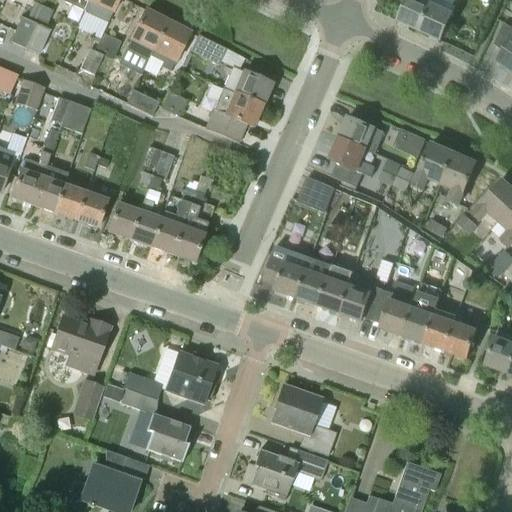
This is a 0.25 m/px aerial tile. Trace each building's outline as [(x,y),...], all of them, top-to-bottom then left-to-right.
[(86,12),(91,0),(63,0),(63,2),(73,7),(86,12)] [(91,0),(86,12),(108,22),(112,15),(118,0),(91,0)] [(419,33),(431,6),(418,0),(408,0),(398,23),(419,33)] [(433,0),(431,6),(419,33),(440,42),(455,9),(436,0),(433,0)] [(25,49),(43,8),(34,4),(27,20),(22,18),(10,43),(25,49)] [(43,8),(25,49),(39,56),(50,31),(45,29),(52,12),(43,8)] [(145,12),(131,39),(153,51),(167,23),(145,12)] [(149,58),(150,58),(162,65),(160,67),(170,72),(190,34),(167,23),(153,51),(149,58)] [(511,28),(511,29),(503,23),(494,45),(504,52),(496,63),(511,74),(511,28)] [(103,55),(111,38),(102,34),(94,51),(103,55)] [(198,37),(190,52),(219,67),(227,51),(198,37)] [(111,38),(103,55),(113,60),(120,42),(111,38)] [(104,56),(90,49),(80,70),(94,76),(104,56)] [(0,68),(0,91),(10,95),(18,76),(0,68)] [(223,90),(261,107),(271,85),(232,68),(223,90)] [(23,81),(16,100),(15,103),(36,111),(44,89),(23,81)] [(261,107),(223,90),(222,90),(205,130),(238,144),(246,126),(252,128),(261,107)] [(158,104),(132,92),(126,105),(152,118),(158,104)] [(169,113),(177,97),(169,93),(160,109),(169,113)] [(177,97),(169,113),(178,118),(186,101),(177,97)] [(69,103),(60,127),(81,135),(90,110),(69,103)] [(366,152),(375,156),(384,134),(348,118),(338,140),(366,152)] [(46,167),(47,167),(50,157),(52,157),(56,145),(55,144),(59,133),(50,130),(39,160),(41,161),(39,165),(24,160),(11,199),(32,206),(46,167)] [(414,137),(406,155),(418,160),(426,142),(414,137)] [(361,164),(365,155),(366,152),(338,140),(329,161),(337,164),(331,178),(357,189),(362,175),(371,178),(375,170),(361,164)] [(440,187),(454,156),(431,146),(423,164),(413,189),(422,192),(427,181),(440,187)] [(0,148),(0,194),(0,195),(15,154),(6,151),(0,148)] [(148,148),(141,167),(140,172),(142,173),(137,186),(146,190),(160,153),(148,148)] [(161,153),(154,172),(147,190),(156,193),(162,180),(164,181),(173,157),(161,153)] [(93,171),(98,157),(88,154),(83,168),(93,171)] [(454,156),(440,187),(450,191),(445,201),(458,207),(468,184),(476,165),(454,156)] [(108,161),(100,158),(97,165),(105,169),(108,161)] [(383,172),(396,178),(401,167),(387,161),(383,172)] [(68,174),(47,167),(46,167),(32,206),(54,214),(64,184),(68,174)] [(411,175),(401,170),(393,188),(404,193),(411,175)] [(396,178),(383,172),(378,183),(392,189),(396,178)] [(334,191),(325,187),(307,179),(297,203),(324,215),(334,191)] [(497,225),(511,208),(511,190),(503,182),(472,217),(480,224),(487,216),(497,225)] [(86,192),(64,184),(54,214),(75,222),(86,192)] [(172,256),(195,192),(185,189),(175,217),(163,213),(161,219),(151,248),(172,256)] [(86,192),(75,222),(97,229),(107,199),(86,192)] [(195,192),(172,256),(194,264),(213,208),(201,204),(204,196),(195,192)] [(151,248),(161,219),(149,215),(153,205),(143,201),(139,211),(129,241),(151,248)] [(139,211),(118,203),(107,233),(129,241),(139,211)] [(511,208),(497,225),(507,233),(499,242),(508,250),(511,244),(511,208)] [(476,227),(464,216),(457,224),(469,235),(476,227)] [(431,221),(425,231),(441,240),(447,230),(431,221)] [(296,300),(311,260),(275,247),(263,282),(277,287),(275,292),(296,300)] [(511,260),(503,253),(488,269),(498,278),(511,262),(511,260)] [(328,279),(329,279),(333,267),(311,260),(296,300),(318,308),(328,279)] [(511,265),(503,276),(511,283),(511,265)] [(350,286),(329,279),(328,279),(318,308),(339,315),(350,286)] [(383,292),(383,291),(351,280),(350,286),(339,315),(361,323),(363,319),(372,322),(383,292)] [(392,295),(383,292),(372,322),(382,326),(380,330),(402,337),(414,302),(392,294),(392,295)] [(423,345),(434,316),(433,316),(437,305),(416,298),(415,302),(414,302),(402,337),(423,345)] [(445,353),(455,323),(434,316),(423,345),(445,353)] [(62,318),(56,336),(50,351),(67,357),(63,367),(92,377),(110,328),(91,322),(89,327),(62,318)] [(455,323),(445,353),(466,360),(477,331),(455,323)] [(0,346),(1,346),(8,348),(12,336),(0,331),(0,346)] [(507,375),(511,360),(511,336),(498,332),(485,367),(507,375)] [(33,353),(38,340),(30,337),(23,341),(21,349),(33,353)] [(191,359),(177,354),(167,382),(164,391),(202,405),(207,393),(212,395),(216,382),(211,380),(216,368),(203,363),(205,358),(193,354),(191,359)] [(122,390),(126,391),(154,401),(156,402),(156,400),(162,385),(128,374),(122,390)] [(92,421),(103,387),(83,381),(72,415),(92,421)] [(122,391),(106,385),(102,398),(118,403),(122,391)] [(312,426),(314,420),(321,401),(282,387),(274,410),(279,412),(274,424),(272,423),(271,424),(303,435),(299,447),(327,457),(335,434),(312,426)] [(154,401),(126,391),(121,405),(149,415),(154,401)] [(10,418),(0,414),(0,423),(7,426),(10,418)] [(190,429),(156,416),(153,415),(147,432),(152,434),(147,448),(146,451),(161,456),(160,460),(167,462),(168,459),(182,464),(188,446),(187,446),(184,445),(190,429)] [(299,465),(260,451),(256,460),(260,462),(251,487),(265,492),(264,495),(284,503),(294,472),(320,481),(327,462),(302,454),(299,465)] [(120,475),(125,459),(106,452),(106,471),(92,466),(87,482),(80,501),(88,504),(87,507),(92,509),(93,506),(109,511),(127,511),(128,511),(129,511),(128,511),(138,482),(126,478),(120,475)] [(349,499),(344,511),(420,511),(428,491),(434,493),(440,476),(406,464),(391,505),(368,497),(366,505),(349,499)]
